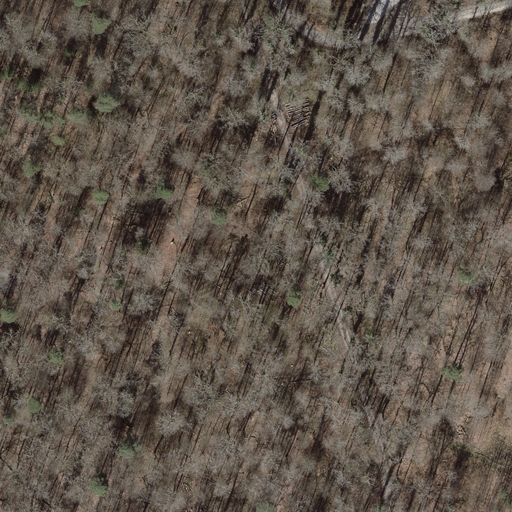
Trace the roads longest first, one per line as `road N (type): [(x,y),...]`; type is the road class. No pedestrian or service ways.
road 1 (track): [(244,0),(389,489),(388,511)]
road 2 (track): [(278,0),(302,27),(331,42),(511,2)]
